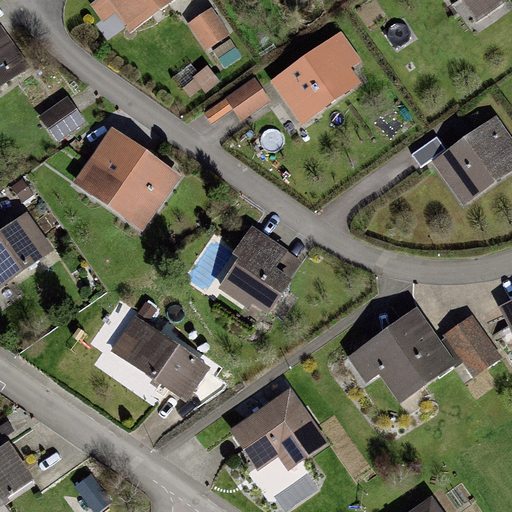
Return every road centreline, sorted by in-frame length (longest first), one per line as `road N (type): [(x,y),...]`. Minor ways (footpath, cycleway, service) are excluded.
road 1 (residential): [(22,1),(57,49),(387,263),(466,271),(511,257)]
road 2 (residential): [(193,502),(0,371)]
